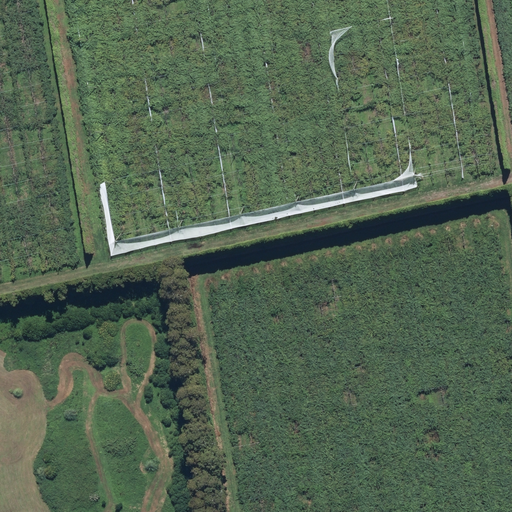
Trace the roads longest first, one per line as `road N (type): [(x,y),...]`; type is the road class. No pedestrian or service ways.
road 1 (track): [(511,183),(0,290)]
road 2 (track): [(49,0),(93,270)]
road 3 (track): [(65,0),(108,267)]
road 4 (track): [(472,0),(499,186)]
